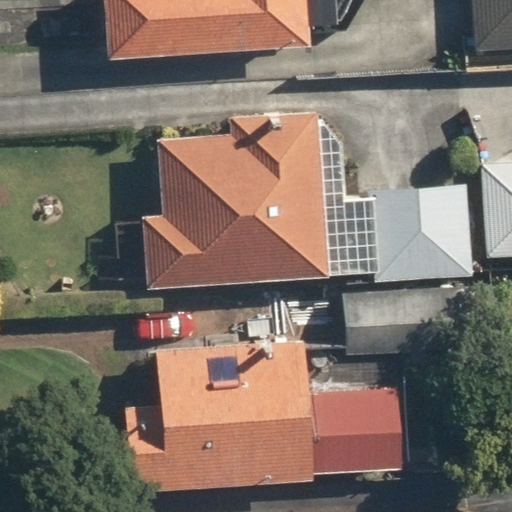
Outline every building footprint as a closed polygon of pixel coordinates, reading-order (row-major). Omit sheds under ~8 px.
[(319,0),(110,0),(113,49),(322,38),(319,0)] [(511,0),(477,0),(479,34),(511,32),(511,0)] [(472,271),(474,175),(376,172),(375,190),(346,189),(348,108),(241,105),(241,123),(172,122),(170,201),(155,200),(154,263),(472,271)] [(511,151),(483,152),(479,247),(511,245),(511,151)] [(344,284),(346,343),(505,339),(503,279),(344,284)] [(126,394),(131,477),(413,462),(408,370),(315,375),(313,326),(159,334),(162,392),(126,394)] [(511,511),(511,441),(483,443),(485,511),(511,511)]
